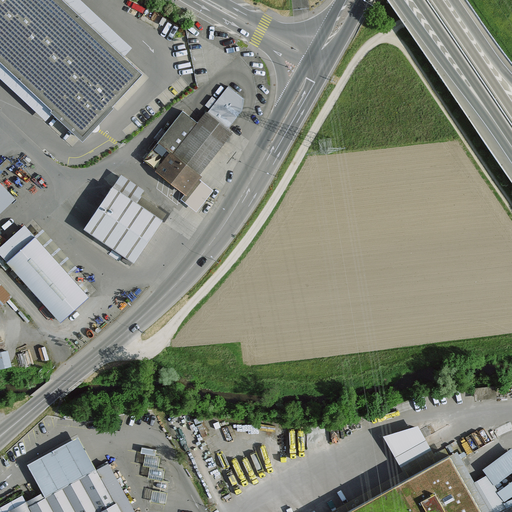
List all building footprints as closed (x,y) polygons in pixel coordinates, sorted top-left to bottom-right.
[(102,27),(72,0),(0,0),(0,43),(81,119),(134,63),(98,30),(102,27)] [(195,119),(181,108),(158,138),(171,148),(157,167),(185,188),(194,176),(229,131),(225,127),(240,108),(241,95),(226,83),(206,110),(203,108),(195,119)] [(143,187),(118,171),(82,226),(133,259),(162,215),(136,198),(143,187)] [(214,190),(194,176),(185,188),(178,197),(198,212),(214,190)] [(0,208),(14,195),(0,180),(0,208)] [(34,234),(26,225),(0,248),(0,254),(57,319),(87,292),(67,268),(71,264),(40,229),(34,234)] [(0,366),(12,364),(9,348),(0,349),(0,366)] [(77,436),(27,464),(45,496),(15,511),(134,511),(108,463),(96,470),(77,436)] [(483,511),(451,452),(338,511),(483,511)] [(159,467),(160,454),(149,453),(147,475),(163,477),(164,467),(159,467)]
